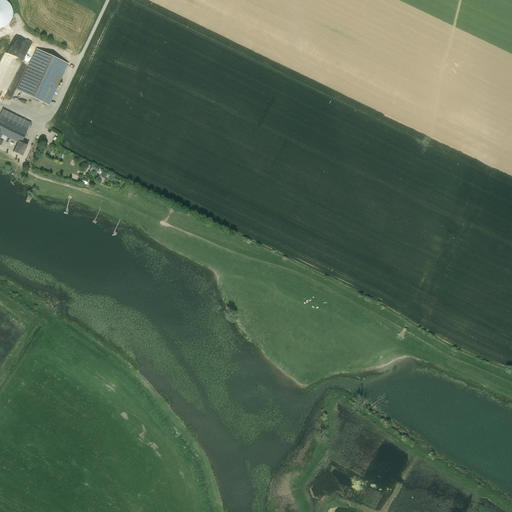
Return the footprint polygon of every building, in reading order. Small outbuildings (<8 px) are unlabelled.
[(1,0),(0,0),(0,28),(15,12),(1,0)] [(67,64),(36,50),(17,91),(48,105),(67,64)] [(31,124),(2,110),(0,114),(0,115),(28,129),(31,124)] [(28,129),(0,115),(0,138),(2,134),(18,142),(19,142),(21,143),(28,129)] [(21,143),(19,142),(18,142),(14,152),(21,156),(22,156),(22,155),(27,146),(21,143)]
